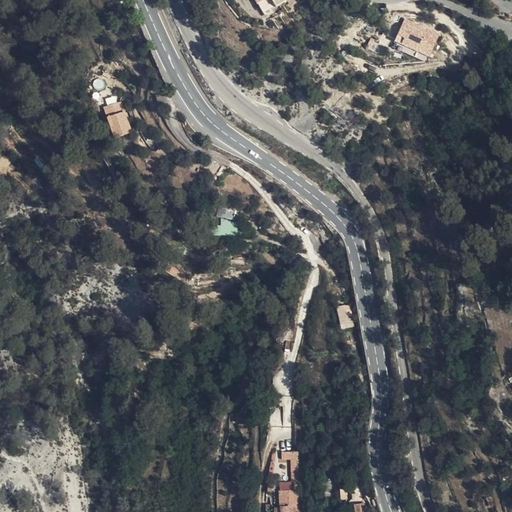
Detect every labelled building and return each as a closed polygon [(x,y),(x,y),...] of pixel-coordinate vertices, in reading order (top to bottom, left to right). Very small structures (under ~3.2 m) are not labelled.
[(429,57),(440,33),(405,17),(394,41),(429,57)] [(114,138),(132,131),(120,100),(102,107),(114,138)] [(233,221),(235,211),(218,207),(216,216),(233,221)] [(237,235),(237,221),(215,221),(215,235),(237,235)] [(339,306),(341,326),(350,325),(348,306),(339,306)] [(346,484),(338,484),(337,494),(346,493),(346,484)] [(364,511),(363,500),(354,501),(354,511),(364,511)]
